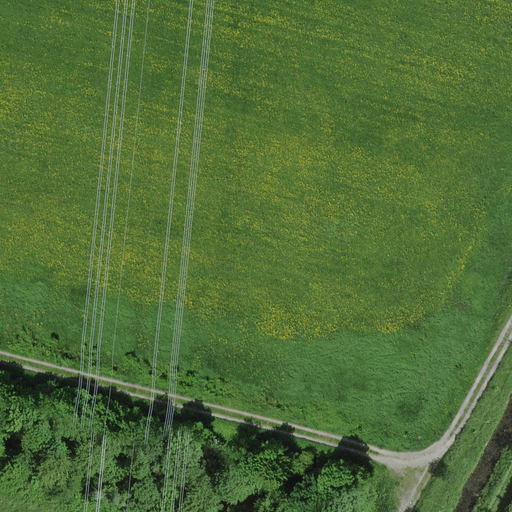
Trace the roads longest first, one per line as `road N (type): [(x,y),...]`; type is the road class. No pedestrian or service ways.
road 1 (track): [(0,354),(428,460)]
road 2 (track): [(511,303),(401,511)]
